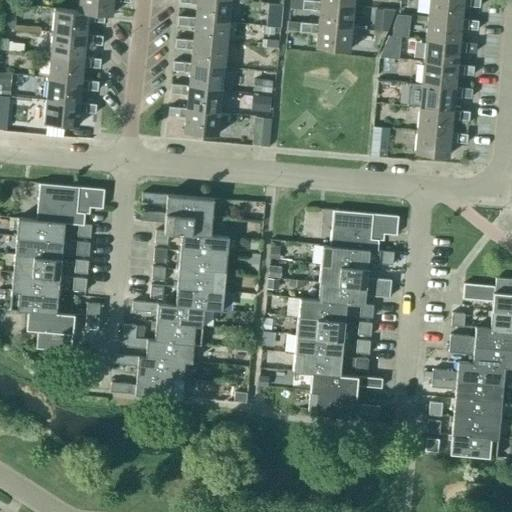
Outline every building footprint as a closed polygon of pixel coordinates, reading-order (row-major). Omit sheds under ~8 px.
[(129,0),(78,0),(78,11),(104,14),(111,15),(112,1),(129,2),(129,0)] [(178,0),(178,3),(195,4),(194,17),(194,18),(228,21),(229,0),(178,0)] [(319,2),(319,1),(308,0),(302,0),(301,9),(318,11),(317,24),(350,28),(353,5),(319,2)] [(461,19),(462,6),(479,7),(479,0),(428,0),(427,16),(461,19)] [(78,11),(54,8),(51,32),(85,35),(85,34),(86,21),(103,23),(104,14),(78,11)] [(372,25),(372,31),(387,32),(395,10),(373,8),(372,25)] [(1,13),(0,27),(14,27),(15,14),(1,13)] [(395,18),(392,23),(408,24),(409,15),(396,14),(395,18)] [(194,18),(194,17),(177,16),(176,25),(193,27),(192,40),(192,41),(225,44),(228,21),(194,18)] [(477,20),(461,19),(427,16),(425,39),(458,42),(459,42),(460,28),(477,30),(477,20)] [(266,18),(265,26),(280,27),(281,19),(266,18)] [(299,32),(300,22),(288,21),(287,30),(299,32)] [(317,24),(300,22),(299,32),(316,33),(315,47),(348,51),(350,28),(317,24)] [(102,36),(85,34),(85,35),(51,32),(49,54),(83,58),(83,57),(84,44),(101,45),(102,36)] [(387,36),(383,47),(392,48),(399,48),(400,37),(387,36)] [(192,41),(192,40),(175,38),(174,48),(191,49),(190,63),(223,67),(225,44),(192,41)] [(475,43),(459,42),(458,42),(425,39),(423,61),(456,65),(456,64),(458,51),(474,53),(475,43)] [(100,59),(83,57),(83,58),(49,54),(47,77),(81,80),(82,66),(99,68),(100,59)] [(190,63),(173,61),(172,70),(189,72),(188,85),(187,86),(221,89),(223,67),(190,63)] [(473,66),(456,64),(456,65),(423,61),(421,84),(454,87),(455,74),(472,75),(473,66)] [(0,84),(10,86),(11,73),(0,71),(0,84)] [(98,81),(81,80),(47,77),(45,100),(79,103),(79,102),(80,89),(97,91),(98,81)] [(270,94),(272,80),(261,79),(259,92),(270,94)] [(421,84),(408,82),(406,106),(419,107),(452,110),(453,96),(470,98),(471,89),(454,87),(421,84)] [(187,86),(188,85),(171,84),(170,93),(187,95),(185,108),(185,109),(219,112),(221,89),(187,86)] [(258,95),(256,111),(269,112),(270,96),(258,95)] [(96,104),(79,102),(79,103),(45,100),(43,123),(76,126),(78,112),(95,113),(96,104)] [(185,109),(185,108),(168,106),(167,116),(184,118),(183,132),(216,135),(219,112),(185,109)] [(469,111),(452,110),(419,107),(417,130),(450,133),(450,132),(451,119),(468,121),(469,111)] [(30,128),(31,118),(19,117),(18,127),(30,128)] [(254,117),(253,128),(269,129),(270,118),(254,117)] [(372,126),(371,140),(387,141),(388,128),(372,126)] [(467,134),(450,132),(450,133),(417,130),(415,153),(448,156),(449,142),(466,143),(467,134)] [(83,225),(83,224),(84,207),(102,208),(103,189),(38,183),(35,219),(35,220),(64,222),(64,223),(78,224),(83,225)] [(165,213),(211,218),(213,199),(142,192),(141,202),(165,204),(165,213)] [(165,213),(140,210),(139,220),(164,222),(163,231),(168,232),(168,233),(181,234),(181,233),(209,236),(209,235),(211,218),(165,213)] [(368,250),(368,251),(377,251),(377,250),(378,233),(396,235),(397,216),(332,210),(329,246),(329,247),(368,250)] [(35,220),(35,219),(17,218),(16,236),(62,240),(64,223),(64,222),(35,220)] [(83,225),(78,224),(77,236),(90,237),(91,224),(83,224),(83,225)] [(163,231),(155,230),(154,243),(167,244),(168,233),(168,232),(163,231)] [(227,237),(209,235),(209,236),(181,233),(181,234),(179,251),(226,255),(227,237)] [(60,259),(62,240),(16,236),(14,254),(60,259)] [(88,256),(89,242),(76,241),(75,254),(88,256)] [(320,264),(367,268),(367,261),(378,262),(379,263),(392,265),(393,252),(377,250),(377,251),(368,251),(368,250),(329,247),(329,246),(322,245),(320,264)] [(270,246),(269,258),(278,259),(280,247),(270,246)] [(165,262),(166,249),(153,248),(152,261),(165,262)] [(224,273),(226,255),(179,251),(178,269),(224,273)] [(59,277),(60,259),(14,254),(12,272),(59,277)] [(86,274),(87,260),(75,259),(74,272),(86,274)] [(366,277),(367,268),(320,264),(318,282),(390,289),(390,280),(366,277)] [(163,281),(165,267),(152,266),(151,279),(163,281)] [(268,266),(267,276),(280,278),(281,267),(268,266)] [(222,291),(224,273),(178,269),(176,287),(222,291)] [(57,295),(59,277),(12,272),(11,291),(57,295)] [(85,292),(86,278),(73,277),(72,290),(85,292)] [(277,289),(278,279),(267,278),(265,288),(277,289)] [(288,279),(288,287),(303,288),(303,281),(288,279)] [(389,297),(390,289),(318,282),(317,300),(346,303),(360,305),(360,304),(363,304),(364,295),(389,297)] [(162,299),(163,286),(150,284),(149,297),(162,299)] [(491,311),(511,312),(511,293),(493,292),(494,286),(463,284),(462,299),(491,302),(491,311)] [(221,310),(222,291),(176,287),(174,305),(203,308),(203,309),(221,310)] [(55,312),(57,295),(11,291),(9,309),(27,311),(27,310),(55,313),(55,312)] [(317,300),(299,298),(297,317),(344,321),(346,303),(317,300)] [(174,305),(132,301),(131,310),(156,313),(156,322),(201,326),(203,309),(203,308),(174,305)] [(85,315),(98,317),(99,304),(86,303),(85,315)] [(360,304),(360,305),(359,317),(372,318),(373,305),(363,304),(360,304)] [(73,314),(55,312),(55,313),(27,310),(27,311),(25,329),(37,330),(35,348),(70,351),(73,314)] [(511,312),(491,311),(489,328),(489,329),(511,330),(511,312)] [(463,327),(464,313),(451,312),(450,325),(463,327)] [(97,330),(98,317),(85,315),(84,328),(97,330)] [(342,339),(344,321),(297,317),(296,335),(342,339)] [(263,318),(262,330),(270,331),(271,319),(263,318)] [(200,345),(201,326),(156,322),(154,340),(193,343),(192,344),(200,345)] [(370,336),(371,323),(358,322),(357,335),(370,336)] [(134,338),(143,339),(144,326),(123,324),(122,337),(134,339),(134,338)] [(511,330),(489,329),(489,328),(475,327),(474,337),(449,334),(448,343),(511,348),(511,330)] [(340,357),(342,339),(296,335),(294,353),(340,357)] [(154,340),(143,339),(134,338),(134,339),(122,337),(121,346),(145,348),(145,357),(184,361),(191,362),(192,344),(193,343),(154,340)] [(368,354),(369,341),(357,340),(355,353),(368,354)] [(511,348),(448,343),(448,352),(472,354),(472,363),(503,366),(503,367),(511,367),(511,348)] [(338,375),(340,357),(294,353),(292,371),(310,373),(310,372),(338,375)] [(145,357),(113,354),(112,363),(136,366),(135,375),(182,379),(184,361),(145,357)] [(366,372),(368,359),(355,358),(354,371),(366,372)] [(472,363),(457,361),(456,371),(432,369),(431,378),(502,384),(503,367),(503,366),(472,363)] [(381,379),(338,375),(310,372),(310,373),(309,391),(355,395),(356,386),(380,388),(381,379)] [(180,398),(182,379),(135,375),(135,384),(110,382),(109,391),(180,398)] [(258,375),(257,386),(267,387),(268,376),(258,375)] [(500,402),(502,384),(431,378),(430,387),(454,389),(454,398),(500,402)] [(354,404),(355,395),(309,391),(307,409),(378,416),(379,406),(354,404)] [(233,392),(233,402),(246,402),(246,393),(233,392)] [(498,420),(500,402),(454,398),(452,416),(498,420)] [(440,416),(441,403),(429,402),(427,415),(440,416)] [(497,439),(498,420),(452,416),(450,434),(497,439)] [(438,434),(440,421),(427,420),(426,433),(438,434)] [(495,457),(497,439),(450,434),(449,453),(495,457)] [(437,452),(438,439),(425,438),(424,451),(437,452)]
